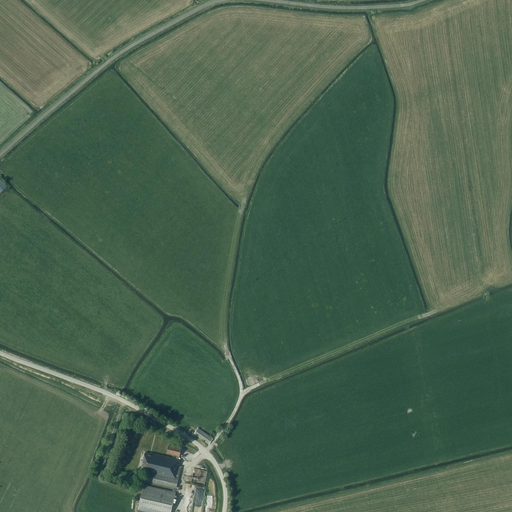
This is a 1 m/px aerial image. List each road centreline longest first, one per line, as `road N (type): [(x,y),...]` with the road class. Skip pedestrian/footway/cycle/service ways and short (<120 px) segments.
road 1 (unclassified): [(223,511),(219,471),(188,438),(125,402),(0,352)]
road 2 (track): [(0,154),(122,51),(226,0)]
road 3 (track): [(264,0),(332,7),(423,0)]
